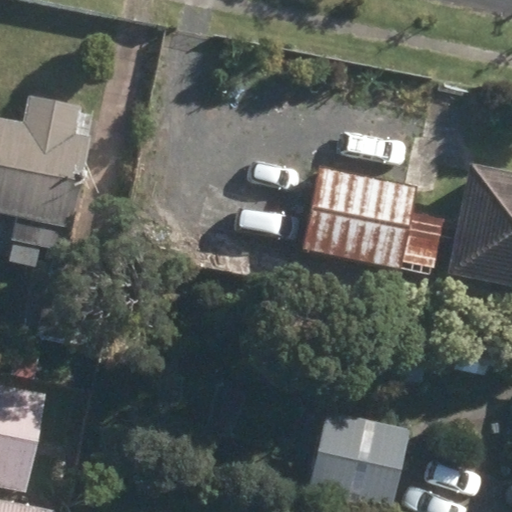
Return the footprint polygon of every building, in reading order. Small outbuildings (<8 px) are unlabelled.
[(11,265),(35,269),(39,249),(71,254),(92,141),(75,138),(81,110),(28,100),(23,128),(0,123),(0,217),(20,221),(11,265)] [(243,239),(430,278),(433,264),(447,267),(451,247),(409,239),(419,188),(291,162),(290,169),(259,162),(243,239)] [(450,277),(511,290),(511,176),(472,168),(450,277)] [(40,341),(93,352),(106,287),(53,276),(40,341)] [(0,489),(24,495),(45,399),(0,389),(0,489)] [(309,498),(373,511),(390,511),(409,433),(328,415),(309,498)]
